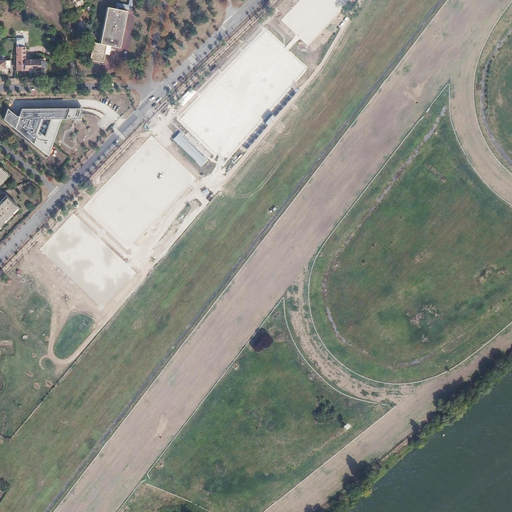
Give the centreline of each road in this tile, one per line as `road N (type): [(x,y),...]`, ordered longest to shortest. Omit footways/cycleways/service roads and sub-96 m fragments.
road 1 (unknown): [(277,511),(486,349)]
road 2 (residential): [(146,85),(0,87)]
road 3 (residential): [(59,196),(158,96)]
